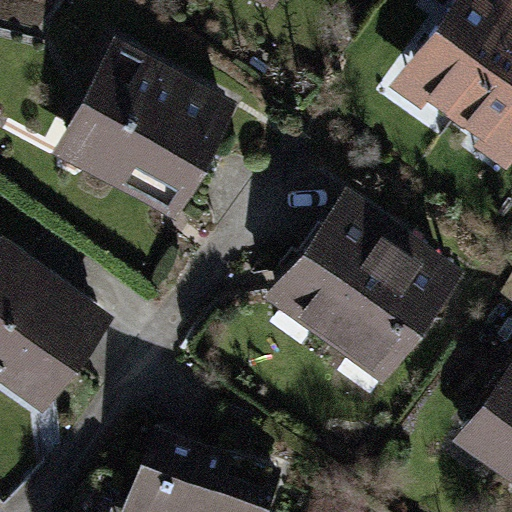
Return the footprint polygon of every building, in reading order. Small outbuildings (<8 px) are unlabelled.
[(268,0),(288,15),(300,0),(268,0)] [(511,157),(511,0),(459,0),(403,76),(511,157)] [(200,211),(261,88),(129,23),(68,147),(200,211)] [(276,297),(397,380),(482,256),(361,173),(276,297)] [(0,229),(0,369),(57,408),(132,298),(10,215),(0,229)] [(511,466),(511,364),(464,433),(511,466)] [(277,511),(284,487),(159,435),(129,511),(277,511)]
